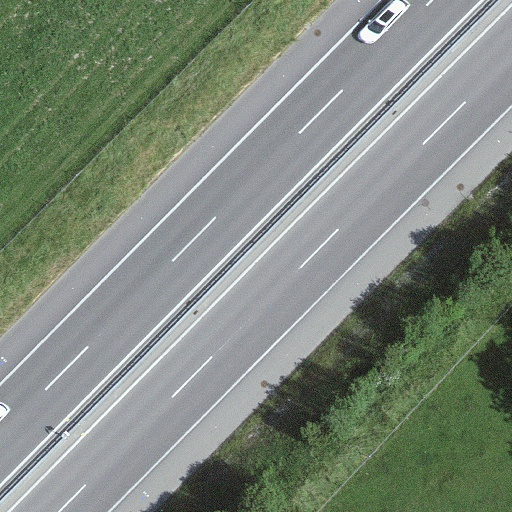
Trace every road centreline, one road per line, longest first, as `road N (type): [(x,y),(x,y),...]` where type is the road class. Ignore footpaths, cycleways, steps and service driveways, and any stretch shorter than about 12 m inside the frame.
road 1 (motorway): [(61,511),(511,57)]
road 2 (motorway): [(432,0),(0,435)]
